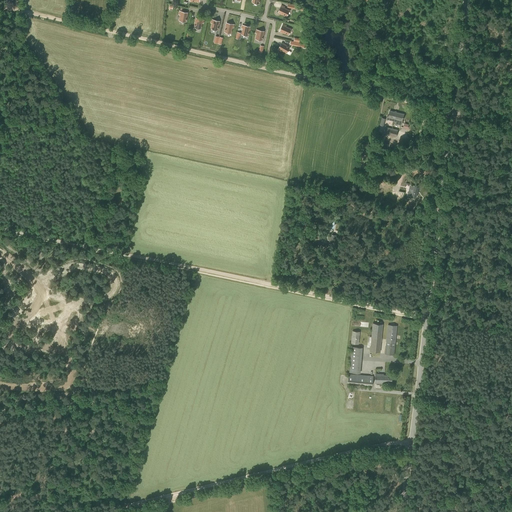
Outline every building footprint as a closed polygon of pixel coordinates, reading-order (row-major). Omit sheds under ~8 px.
[(286,16),(289,10),(284,8),(284,7),(281,5),(278,12),(286,16)] [(203,23),(204,20),(196,18),(194,27),(201,28),(202,23),(203,23)] [(219,24),(219,21),(212,19),(210,28),(216,30),(217,24),(219,24)] [(233,28),(234,24),(227,23),(225,32),(231,33),(232,27),(233,28)] [(288,34),(291,29),(286,27),(286,25),(283,24),(280,31),(288,34)] [(262,40),(264,31),(257,30),(256,33),(257,33),(256,39),(262,40)] [(286,53),(290,47),(282,43),(278,49),(281,51),(282,50),(286,53)] [(402,121),(404,114),(390,111),(389,117),(387,116),(387,119),(395,121),(395,122),(395,124),(401,125),(402,124),(402,121)] [(396,137),(398,129),(386,127),(384,134),(396,137)] [(416,197),(419,187),(410,185),(408,195),(416,197)] [(402,198),(403,193),(391,191),(390,198),(394,200),(395,197),(402,198)] [(380,352),(383,324),(372,323),(370,351),(380,352)] [(394,355),(397,326),(388,325),(385,354),(394,355)] [(359,344),(360,332),(352,331),(351,343),(359,344)] [(360,373),(362,347),(351,346),(349,372),(360,373)] [(372,386),(373,376),(348,374),(347,384),(372,386)] [(391,383),(391,375),(380,375),(380,374),(375,374),(375,383),(384,383),(384,382),(391,383)]
